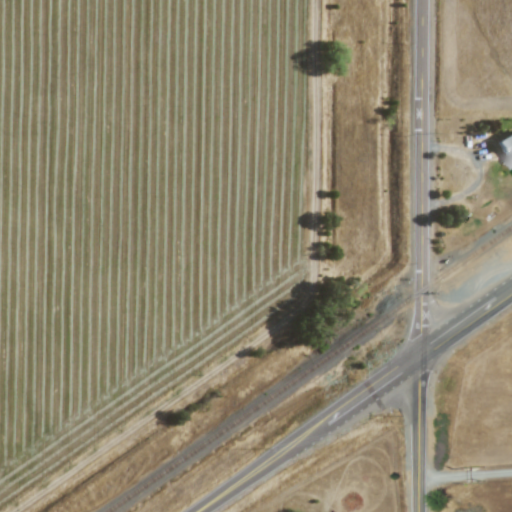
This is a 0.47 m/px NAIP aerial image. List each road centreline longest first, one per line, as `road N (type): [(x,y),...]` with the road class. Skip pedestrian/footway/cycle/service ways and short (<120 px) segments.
road 1 (tertiary): [(421,511),(423,0)]
road 2 (secondary): [(200,511),(511,292)]
